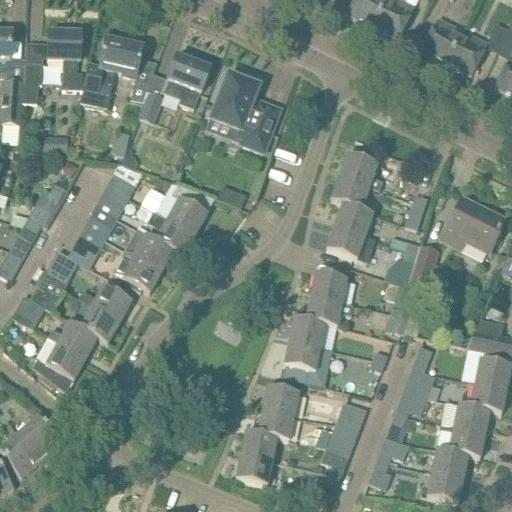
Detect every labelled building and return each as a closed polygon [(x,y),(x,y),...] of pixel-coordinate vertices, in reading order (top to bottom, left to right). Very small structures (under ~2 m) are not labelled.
[(372,32),(385,6),(377,2),(378,0),(356,0),(347,20),(372,32)] [(464,0),(461,7),(470,11),(475,0),(464,0)] [(392,9),(385,6),(372,32),(397,45),(413,12),(395,3),(392,9)] [(445,69),(458,43),(451,39),(454,32),(437,24),(420,56),(445,69)] [(488,44),(501,49),(508,34),(496,28),(488,44)] [(47,65),(63,65),(63,95),(82,96),(82,79),(76,79),(77,66),(79,66),(79,39),(64,39),(64,34),(50,34),(50,39),(48,39),(47,65)] [(0,81),(8,82),(9,63),(10,64),(11,38),(0,37),(0,81)] [(465,46),(458,43),(445,69),(470,81),(486,48),(469,39),(465,46)] [(88,71),(79,108),(106,114),(115,77),(135,82),(141,53),(139,53),(140,50),(127,47),(126,49),(106,45),(99,73),(88,71)] [(511,101),(511,60),(510,60),(494,93),(511,101)] [(210,74),(176,61),(167,85),(168,85),(162,98),(179,105),(177,108),(192,114),(200,97),(210,74)] [(42,69),(25,68),(25,88),(21,88),(21,108),(36,109),(38,90),(41,90),(42,69)] [(251,108),(257,92),(241,86),(243,83),(232,79),(231,82),(227,81),(218,105),(215,104),(209,119),(212,120),(210,125),(230,133),(226,142),(240,148),(240,149),(260,157),(277,114),(256,106),(255,109),(251,108)] [(130,105),(142,107),(149,86),(135,82),(130,105)] [(21,108),(21,88),(2,87),(0,106),(0,129),(9,131),(9,150),(17,149),(21,108)] [(162,102),(148,97),(138,123),(152,128),(162,102)] [(126,157),(121,169),(133,174),(136,168),(133,160),(126,157)] [(377,169),(346,159),(338,182),(368,193),(379,197),(382,187),(372,183),(377,169)] [(66,164),(61,170),(63,178),(70,182),(77,171),(66,164)] [(135,192),(113,180),(102,200),(124,211),(135,192)] [(368,193),(338,182),(330,205),(342,209),(371,220),(372,217),(362,213),(368,193)] [(49,197),(62,205),(67,196),(53,188),(49,197)] [(204,218),(212,204),(170,188),(154,218),(152,217),(151,218),(194,242),(206,219),(204,218)] [(228,209),(239,213),(244,200),(233,196),(228,209)] [(410,210),(422,214),(426,203),(414,199),(410,210)] [(112,233),(124,211),(102,200),(90,221),(112,233)] [(504,225),(461,204),(442,244),(461,254),(465,245),(489,257),(504,225)] [(364,242),(371,220),(342,209),(333,232),(374,247),(374,246),(364,242)] [(410,210),(403,231),(415,235),(422,214),(410,210)] [(134,236),(171,257),(172,256),(183,262),(194,242),(151,218),(146,228),(160,235),(154,246),(134,236)] [(99,254),(112,233),(90,221),(78,243),(99,254)] [(40,232),(26,225),(21,233),(35,241),(40,232)] [(374,247),(333,232),(325,255),(355,266),(366,270),(374,247)] [(21,233),(16,242),(30,250),(35,241),(21,233)] [(171,257),(134,236),(123,257),(160,278),(171,257)] [(87,275),(99,254),(78,243),(67,262),(66,264),(77,269),(87,275)] [(422,252),(407,247),(404,259),(418,264),(422,252)] [(427,294),(438,257),(422,252),(415,273),(410,289),(427,294)] [(22,265),(8,257),(0,270),(0,281),(9,287),(22,265)] [(66,264),(67,262),(58,257),(46,279),(65,290),(77,269),(66,264)] [(149,298),(160,278),(123,257),(111,278),(126,286),(124,290),(140,298),(142,295),(149,298)] [(418,264),(404,259),(402,263),(400,269),(415,273),(418,264)] [(511,264),(506,261),(499,277),(508,282),(511,278),(511,264)] [(346,284),(314,278),(310,301),(341,308),(346,284)] [(54,310),(65,290),(46,279),(34,299),(54,310)] [(82,296),(77,305),(81,307),(119,328),(131,307),(103,291),(96,304),(82,296)] [(50,317),(54,310),(34,299),(30,307),(22,302),(15,317),(36,328),(44,314),(50,317)] [(341,308),(310,301),(305,325),(336,331),(339,319),(350,321),(352,311),(341,308)] [(107,350),(119,328),(81,307),(76,317),(86,322),(79,334),(96,344),(107,350)] [(392,310),(389,319),(400,322),(403,314),(392,310)] [(397,331),(400,322),(389,319),(386,328),(397,331)] [(336,333),(336,331),(305,325),(293,322),(288,346),(319,353),(324,330),(336,333)] [(51,334),(46,343),(85,364),(96,344),(79,334),(68,327),(61,339),(51,334)] [(511,344),(472,336),(466,353),(511,362),(511,344)] [(36,364),(31,373),(65,399),(72,386),(73,386),(85,364),(46,343),(35,363),(36,364)] [(283,371),(287,371),(284,384),(312,389),(314,377),(326,380),(331,355),(319,353),(288,346),(283,371)] [(423,376),(431,356),(421,351),(413,372),(423,376)] [(384,367),(386,359),(376,355),(372,364),(384,367)] [(380,377),(384,367),(372,364),(369,372),(380,377)] [(510,371),(479,364),(474,389),(505,395),(510,371)] [(423,376),(413,372),(404,395),(414,399),(425,403),(434,380),(423,376)] [(470,411),(470,412),(488,416),(500,419),(505,395),(474,389),(470,411)] [(292,421),(297,398),(266,392),(262,415),(292,421)] [(394,418),(405,423),(410,412),(409,411),(414,399),(404,395),(394,418)] [(365,415),(342,407),(333,429),(357,436),(365,415)] [(447,408),(442,432),(452,434),(483,440),(488,416),(470,412),(447,408)] [(287,445),(292,421),(262,415),(257,439),(287,445)] [(394,418),(391,427),(402,431),(405,423),(394,418)] [(37,422),(17,439),(40,466),(60,449),(37,422)] [(357,436),(333,429),(331,436),(322,433),(316,449),(325,452),(347,461),(357,436)] [(479,464),(483,440),(452,434),(448,456),(437,454),(436,455),(466,461),(479,464)] [(287,446),(287,445),(257,439),(245,436),(240,460),(271,467),(276,444),(287,446)] [(40,466),(17,439),(0,453),(0,459),(20,483),(40,466)] [(347,461),(325,452),(320,466),(331,471),(328,479),(339,483),(347,461)] [(462,485),(466,461),(436,455),(430,479),(462,485)] [(266,491),(271,467),(240,460),(235,484),(266,491)] [(376,464),(368,488),(379,492),(387,469),(376,464)] [(0,473),(0,501),(13,493),(0,473)] [(339,483),(328,479),(325,486),(314,482),(308,497),(330,506),(339,483)] [(457,509),(462,485),(430,479),(430,482),(426,502),(457,509)]
